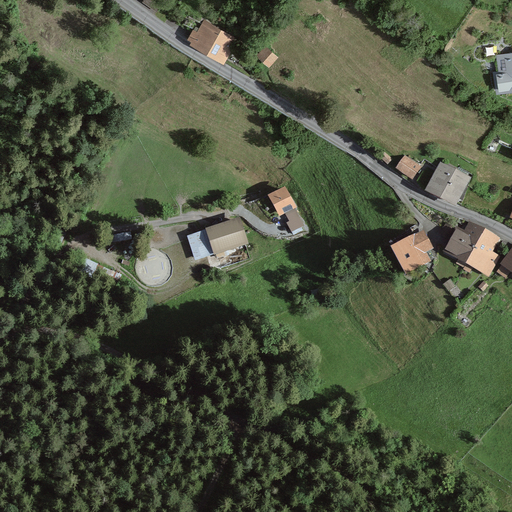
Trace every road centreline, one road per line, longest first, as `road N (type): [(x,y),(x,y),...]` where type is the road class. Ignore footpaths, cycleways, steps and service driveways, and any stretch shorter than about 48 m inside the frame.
road 1 (residential): [(511,236),(399,184),(122,0)]
road 2 (track): [(6,336),(72,333),(130,359),(342,471),(377,511)]
